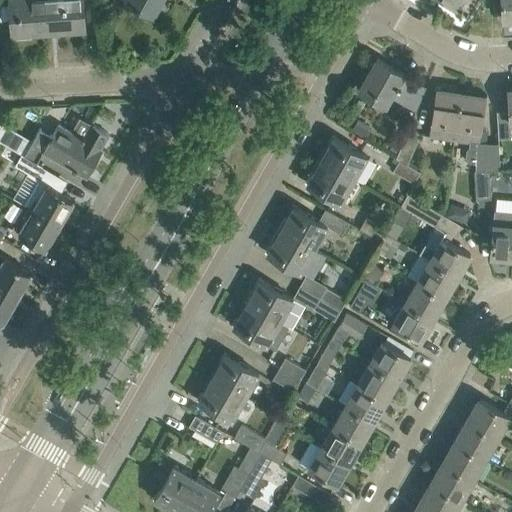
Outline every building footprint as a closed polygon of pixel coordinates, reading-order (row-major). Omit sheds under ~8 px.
[(45,32),(43,0),(9,0),(12,34),(45,32)] [(82,0),(43,0),(45,32),(84,29),(82,0)] [(124,0),(152,16),(161,0),(124,0)] [(511,18),(511,0),(501,0),(502,19),(511,18)] [(358,89),(376,99),(378,93),(388,99),(390,96),(415,110),(425,86),(376,57),(358,89)] [(454,139),(461,94),(437,90),(437,87),(436,87),(429,135),(454,139)] [(479,140),(486,94),(485,94),(484,97),(461,94),(454,139),(470,141),(469,146),(466,149),(465,157),(467,162),(476,163),(474,171),(488,170),(499,169),(498,142),(479,140)] [(39,127),(23,154),(36,162),(43,150),(86,176),(102,149),(99,148),(108,133),(91,122),(84,134),(82,133),(80,136),(58,124),(51,135),(39,127)] [(395,156),(399,158),(407,163),(420,133),(408,128),(395,156)] [(367,155),(332,135),(319,158),(354,178),(367,155)] [(36,162),(23,154),(21,153),(15,164),(36,177),(43,165),(36,162)] [(354,178),(319,158),(306,181),(340,201),(354,178)] [(420,171),(407,163),(399,158),(392,169),(413,182),(420,171)] [(490,198),(488,170),(474,171),(476,199),(490,198)] [(47,184),(39,180),(25,204),(29,206),(59,223),(73,199),(47,184)] [(412,196),(405,207),(429,222),(437,210),(412,196)] [(451,199),(447,210),(466,218),(471,206),(451,199)] [(313,247),(327,224),(341,233),(348,221),(325,208),(318,219),(293,205),(279,228),(313,247)] [(59,223),(29,206),(24,215),(28,218),(19,233),(45,248),(59,223)] [(511,256),(511,213),(493,212),(493,223),(492,223),(490,255),(511,256)] [(365,217),(359,227),(381,240),(387,229),(365,217)] [(300,270),(313,247),(279,228),(266,251),(300,270)] [(391,254),(399,240),(390,234),(381,249),(391,254)] [(442,237),(435,249),(425,244),(420,252),(430,258),(457,274),(470,253),(442,237)] [(0,286),(17,296),(31,272),(5,257),(0,265),(0,286)] [(457,274),(430,258),(417,279),(445,295),(457,274)] [(373,264),(365,277),(374,282),(382,269),(373,264)] [(259,277),(246,301),(280,320),(293,297),(259,277)] [(374,282),(365,277),(357,291),(366,297),(374,282)] [(445,295),(417,279),(405,300),(433,316),(445,295)] [(17,296),(0,286),(0,318),(3,320),(17,296)] [(325,286),(319,296),(341,309),(347,298),(325,286)] [(334,319),(341,309),(319,296),(313,307),(334,319)] [(433,316),(405,300),(393,322),(420,338),(433,316)] [(267,343),(280,320),(246,301),(232,324),(267,343)] [(346,310),(338,324),(348,329),(359,336),(367,323),(346,310)] [(339,343),(348,329),(338,324),(330,338),(339,343)] [(339,343),(330,338),(322,351),(332,357),(339,343)] [(398,377),(410,355),(382,339),(370,361),(398,377)] [(258,372),(224,352),(211,375),(245,395),(258,372)] [(284,357),(278,367),(300,379),(305,369),(284,357)] [(398,377),(370,361),(358,382),(386,398),(398,377)] [(300,379),(278,367),(272,377),(293,389),(300,379)] [(314,367),(306,380),(315,386),(323,372),(314,367)] [(231,418),(245,395),(211,375),(198,399),(231,418)] [(307,400),(315,386),(306,380),(298,394),(307,400)] [(373,419),(386,398),(358,382),(346,403),(373,419)] [(497,435),(508,415),(511,417),(511,405),(507,402),(502,411),(479,397),(466,418),(497,435)] [(373,419),(346,403),(333,424),(361,440),(373,419)] [(284,405),(276,419),(285,424),(289,418),(294,411),(284,405)] [(195,413),(188,424),(216,440),(223,429),(195,413)] [(485,456),(497,435),(466,418),(454,439),(485,456)] [(277,438),(285,424),(276,419),(268,433),(266,437),(259,450),(260,451),(271,457),(280,462),(286,452),(274,445),(277,438)] [(233,435),(250,445),(259,450),(266,437),(241,423),(233,435)] [(349,461),(361,440),(333,424),(321,445),(349,461)] [(472,477),(485,456),(454,439),(442,460),(472,477)] [(260,451),(259,450),(250,445),(238,466),(235,464),(221,487),(236,496),(239,491),(260,451)] [(336,483),(349,461),(321,445),(309,467),(336,483)] [(264,481),(259,478),(271,457),(260,451),(239,491),(254,499),(264,481)] [(460,498),(472,477),(442,460),(430,481),(460,498)] [(177,511),(196,477),(173,464),(153,498),(177,511)] [(292,484),(325,503),(331,492),(298,473),(292,484)] [(206,511),(219,490),(196,477),(177,511),(178,511),(206,511)] [(435,511),(452,511),(460,498),(430,481),(418,502),(435,511)] [(435,511),(418,502),(411,511),(435,511)]
